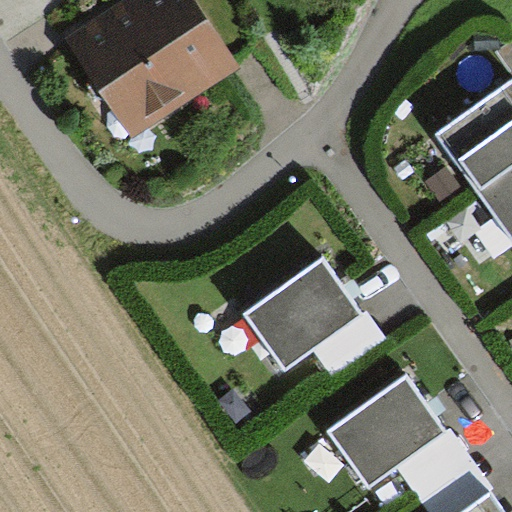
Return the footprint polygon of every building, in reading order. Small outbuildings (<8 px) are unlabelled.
[(125,0),(119,4),(66,40),(132,138),(238,67),(192,0),(125,0)] [(511,81),(437,135),(511,239),(511,81)] [(323,257),(244,313),(286,372),(314,352),(365,316),(362,312),(347,291),(323,257)] [(366,309),(362,312),(365,316),(314,352),(332,376),(386,338),(366,309)] [(406,376),(327,431),(367,488),(398,467),(445,432),(426,406),(406,376)] [(431,511),(461,511),(491,491),(495,488),(451,428),(445,432),(398,467),(431,511)] [(461,511),(505,511),(491,491),(461,511)]
